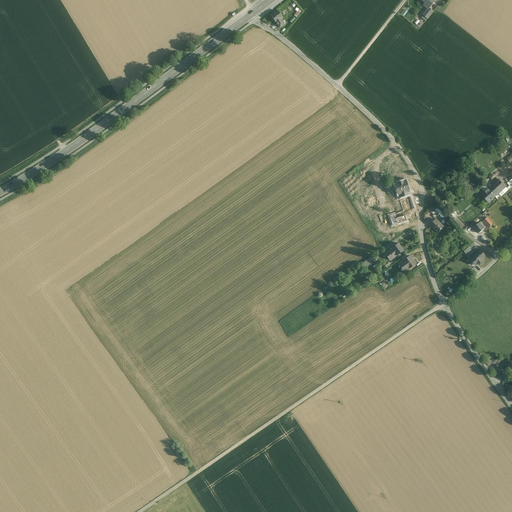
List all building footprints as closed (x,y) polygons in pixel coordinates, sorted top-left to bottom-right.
[(434,0),(421,0),(421,1),(425,3),(423,6),(427,9),(428,8),(429,7),(434,0)] [(427,9),(426,11),(426,10),(422,15),(428,19),(433,12),(428,8),(427,9)] [(282,18),(277,11),(271,16),(276,22),(280,19),(282,18)] [(284,24),(280,19),(276,22),(280,27),(284,24)] [(499,180),(492,186),(499,193),(506,187),(499,180)] [(406,181),(395,184),(398,194),(409,190),(406,181)] [(499,193),(492,186),(489,189),(495,197),(499,193)] [(495,197),(489,189),(482,196),(489,203),(495,197)] [(409,190),(398,194),(403,211),(406,221),(417,218),(409,190)] [(403,211),(390,215),(393,225),(406,221),(403,211)] [(491,222),(487,217),(483,221),(487,225),(491,222)] [(444,227),(436,219),(430,225),(438,233),(444,227)] [(480,222),(474,228),(480,234),(482,232),(482,231),(485,228),(480,222)] [(484,235),(481,238),(486,244),(489,241),(484,235)] [(398,243),(391,248),(397,256),(404,251),(398,243)] [(464,251),(468,256),(474,252),(469,247),(464,251)] [(397,256),(391,248),(384,253),(390,261),(397,256)] [(486,256),(481,250),(475,256),(476,258),(480,262),(482,260),(483,261),(485,259),(484,258),(486,256)] [(409,256),(403,261),(402,260),(398,263),(404,272),(415,264),(409,256)] [(369,258),(362,263),(365,269),(373,263),(369,258)]
